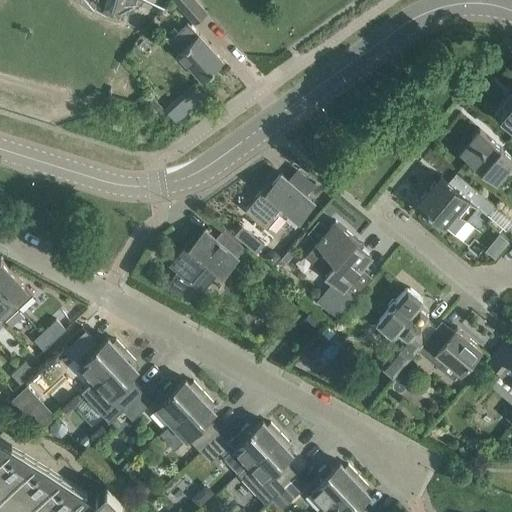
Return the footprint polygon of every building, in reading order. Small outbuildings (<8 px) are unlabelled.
[(175,0),(194,21),(206,10),(197,0),(175,0)] [(177,51),(202,78),(223,59),(199,32),(188,21),(171,36),(182,47),(177,51)] [(511,89),(495,110),(511,123),(511,89)] [(460,151),(496,181),(497,180),(493,177),(505,163),(511,168),(511,153),(511,154),(480,128),(460,151)] [(426,208),(455,232),(478,205),(487,213),(495,204),(456,171),(449,180),(441,174),(418,200),(426,207),(426,208)] [(246,208),(267,226),(285,206),(299,218),(314,200),(281,172),(267,189),(264,186),(246,208)] [(372,255),(361,246),(355,241),(357,238),(336,219),(328,228),(319,220),(308,232),(318,240),(317,241),(319,242),(312,250),(331,266),(325,272),(334,280),(317,299),(331,311),(331,310),(338,315),(353,297),(371,275),(361,266),(372,255)] [(237,255),(245,246),(223,228),(216,237),(205,227),(191,244),(188,241),(169,263),(178,271),(171,284),(169,283),(168,284),(193,298),(193,296),(190,294),(214,266),(223,273),(238,256),(237,255)] [(253,232),(245,241),(256,250),(263,241),(253,232)] [(499,233),(492,241),(501,249),(508,240),(499,233)] [(290,246),(282,256),(286,260),(295,250),(290,246)] [(263,256),(273,265),(281,255),(275,250),(268,251),(263,256)] [(0,257),(0,256),(0,287),(18,307),(34,293),(0,257)] [(0,316),(4,320),(18,307),(0,287),(0,316)] [(393,376),(417,348),(435,326),(426,318),(428,316),(428,311),(420,304),(422,302),(422,297),(410,287),(405,287),(396,299),(393,299),(388,304),(389,307),(379,319),(379,324),(391,333),(396,333),(403,339),(403,344),(401,347),(396,347),(383,363),(383,368),(393,376)] [(306,316),(315,324),(322,315),(313,307),(306,316)] [(49,325),(42,332),(51,342),(58,335),(49,325)] [(435,326),(417,348),(439,366),(454,378),(460,370),(461,370),(464,366),(470,371),(479,360),(482,363),(486,358),(477,351),(481,346),(457,326),(448,337),(435,326)] [(86,329),(67,347),(80,361),(79,362),(94,378),(126,349),(116,338),(113,341),(108,335),(98,345),(94,341),(95,339),(86,329)] [(320,331),(302,351),(312,361),(331,342),(320,331)] [(51,342),(42,332),(34,338),(44,349),(51,342)] [(511,348),(504,341),(489,360),(511,379),(511,407),(508,413),(511,416),(511,348)] [(136,359),(126,349),(94,378),(81,390),(110,421),(123,408),(142,390),(133,380),(132,382),(128,377),(138,368),(133,363),(136,359)] [(300,351),(290,361),(294,364),(304,355),(300,351)] [(25,360),(18,366),(28,376),(35,370),(25,360)] [(28,376),(18,366),(11,373),(21,383),(28,376)] [(170,418),(172,420),(204,390),(194,380),(190,383),(185,377),(175,386),(170,381),(156,395),(161,400),(157,404),(170,418)] [(27,384),(13,397),(24,409),(38,396),(27,384)] [(152,400),(142,390),(123,408),(132,418),(152,400)] [(188,435),(199,447),(219,431),(211,422),(209,423),(205,419),(215,410),(210,404),(214,401),(204,390),(172,420),(187,436),(188,435)] [(220,450),(239,472),(281,432),(271,421),(268,424),(263,419),(252,428),(247,423),(233,436),(228,441),(219,431),(199,447),(210,459),(220,450)] [(281,432),(239,472),(266,502),(278,491),(297,473),(288,464),(287,465),(283,461),(293,452),(288,446),(291,443),(281,432)] [(96,498),(0,434),(0,503),(5,509),(10,505),(17,511),(113,511),(123,503),(108,487),(96,498)] [(311,487),(327,503),(358,474),(348,463),(345,466),(340,461),(330,470),(325,464),(310,478),(315,484),(311,487)] [(287,501),(292,497),(306,483),(297,473),(278,491),(287,501)] [(358,474),(327,503),(334,511),(371,511),(365,505),(364,507),(360,502),(370,493),(365,488),(368,485),(358,474)]
